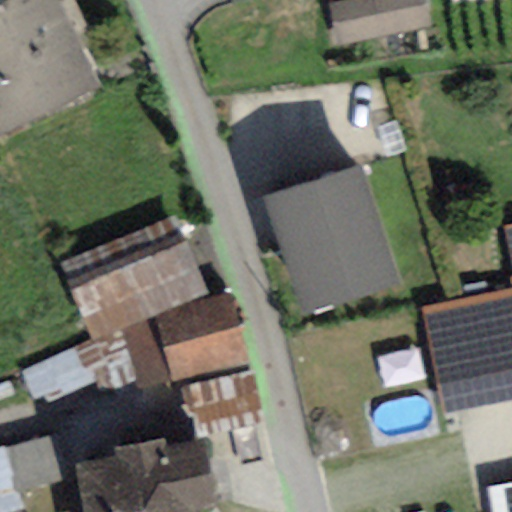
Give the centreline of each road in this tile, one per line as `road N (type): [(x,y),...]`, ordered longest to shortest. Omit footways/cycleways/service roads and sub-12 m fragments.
road 1 (residential): [(140,0),(215,192),(307,511)]
road 2 (unknown): [(390,511),(511,460)]
